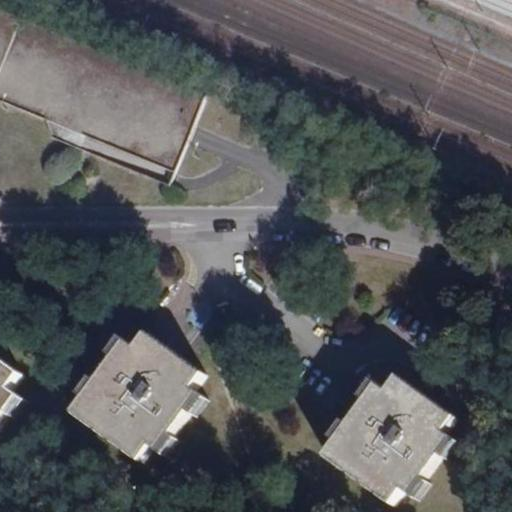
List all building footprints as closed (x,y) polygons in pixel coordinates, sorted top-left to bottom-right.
[(0,26),(202,111),(207,97),(171,81),(0,11),(0,26)] [(0,101),(47,121),(176,174),(202,111),(0,26),(0,101)] [(54,140),(171,187),(176,174),(47,121),(54,140)] [(89,400),(77,416),(145,463),(155,449),(169,458),(182,442),(176,438),(192,413),(198,417),(210,402),(196,392),(207,376),(151,335),(140,351),(130,343),(101,384),(95,380),(83,396),(89,400)] [(0,429),(12,414),(17,418),(28,402),(13,391),(23,376),(0,359),(0,429)] [(340,443),(329,458),(395,506),(406,491),(421,500),(432,485),(426,481),(444,456),(450,461),(462,445),(448,434),(458,419),(402,379),(391,393),(380,386),(351,427),(346,424),(335,439),(340,443)]
